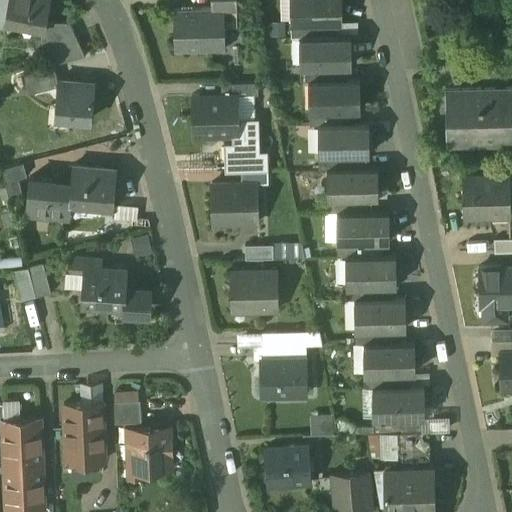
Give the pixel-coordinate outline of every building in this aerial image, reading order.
[(8,0),(0,0),(0,27),(4,28),(6,20),(5,20),(8,0)] [(8,0),(5,20),(6,20),(30,25),(30,23),(43,25),(43,27),(44,28),(45,21),(49,0),(8,0)] [(236,0),(212,0),(212,6),(224,6),(225,24),(237,23),(236,0)] [(342,0),(296,0),(297,22),(335,21),(343,21),(342,0)] [(212,6),(174,7),(175,49),(226,48),(225,24),(224,6),(212,6)] [(69,21),(45,21),(44,28),(42,38),(49,64),(86,55),(69,21)] [(297,22),(291,22),(291,37),(336,35),(335,21),(297,22)] [(469,32),(444,37),(452,73),(477,68),(469,32)] [(336,35),(300,36),(300,38),(306,38),(307,64),(300,64),(301,66),(352,65),(352,63),(350,63),(350,37),(351,37),(351,35),(336,35)] [(301,66),(301,80),(345,79),(344,65),(301,66)] [(55,66),(21,75),(25,87),(58,79),(55,66)] [(94,83),(58,79),(56,110),(75,111),(75,117),(91,119),(94,83)] [(345,79),(309,80),(309,82),(315,82),(315,109),(309,109),(310,110),(353,109),(361,109),(361,107),(359,107),(359,80),(360,80),(360,79),(345,79)] [(258,81),(222,82),(222,94),(238,93),(238,94),(258,94),(258,81)] [(511,87),(445,89),(447,145),(511,143),(511,87)] [(222,94),(192,95),(193,135),(238,134),(239,134),(239,118),(238,94),(222,94)] [(353,109),(310,110),(310,124),(354,123),(353,109)] [(260,150),(259,117),(239,118),(239,134),(238,134),(238,142),(225,142),(225,170),(242,170),(268,169),(268,150),(260,150)] [(354,123),(318,124),(318,126),(324,126),(325,152),(319,152),(319,154),(362,153),(370,153),(370,151),(368,151),(368,125),(369,125),(369,123),(354,123)] [(363,167),(362,153),(319,154),(319,168),(363,167)] [(24,162),(2,168),(10,197),(23,194),(19,178),(27,175),(24,162)] [(116,168),(73,164),(72,181),(70,201),(113,205),(116,168)] [(363,167),(327,168),(327,169),(333,169),(334,196),(334,197),(379,196),(379,195),(377,195),(377,168),(378,168),(378,167),(363,167)] [(268,169),(242,170),(242,181),(258,181),(258,182),(269,181),(268,169)] [(213,171),(180,172),(181,181),(213,180),(213,171)] [(509,175),(463,176),(464,216),(510,215),(509,175)] [(52,179),(30,177),(27,213),(48,215),(50,191),(52,179)] [(72,181),(52,179),(50,191),(48,215),(69,217),(70,201),(72,181)] [(242,181),(212,182),(213,221),(240,220),(241,222),(259,221),(258,182),(258,181),(242,181)] [(371,211),(371,197),(334,197),(334,196),(328,196),(328,212),(337,212),(371,211)] [(371,211),(337,212),(337,213),(343,213),(343,240),(343,241),(383,240),(388,240),(387,210),(371,211)] [(136,250),(153,249),(152,234),(135,235),(136,250)] [(511,236),(493,237),(494,250),(511,250),(511,236)] [(383,240),(343,241),(343,240),(337,240),(337,255),(383,254),(383,240)] [(303,242),(274,243),(274,257),(305,256),(303,242)] [(274,257),(274,243),(245,243),(246,258),(274,257)] [(383,254),(345,255),(346,285),(397,284),(396,254),(383,254)] [(113,267),(102,267),(103,259),(70,256),(69,272),(84,273),(82,302),(125,305),(128,268),(126,268),(126,270),(113,269),(113,267)] [(44,262),(28,267),(36,296),(52,292),(44,262)] [(511,265),(479,266),(480,304),(483,304),(483,320),(508,319),(507,303),(511,303),(511,265)] [(28,267),(13,269),(21,300),(36,296),(28,267)] [(277,269),(231,270),(232,310),(278,309),(277,269)] [(391,285),(346,285),(346,299),(354,299),(392,298),(391,285)] [(150,287),(127,286),(125,305),(125,311),(149,313),(150,287)] [(392,298),(354,299),(354,301),(360,300),(361,327),(355,327),(355,329),(406,327),(406,326),(405,326),(404,299),(406,299),(405,298),(392,298)] [(511,339),(510,327),(491,328),(492,339),(511,339)] [(399,328),(355,329),(355,343),(399,342),(399,328)] [(320,330),(290,331),(291,344),(305,344),(323,343),(320,330)] [(290,331),(262,331),(263,345),(266,345),(291,344),(290,331)] [(511,339),(492,339),(492,353),(500,353),(500,351),(511,350),(511,339)] [(399,342),(363,343),(363,345),(369,345),(370,371),(364,371),(364,373),(416,371),(416,370),(414,370),(413,344),(415,344),(415,341),(399,342)] [(291,344),(266,345),(263,345),(254,345),(254,358),(261,358),(261,357),(306,356),(305,344),(291,344)] [(511,350),(500,351),(500,353),(501,387),(511,386),(511,350)] [(306,356),(261,357),(261,358),(262,394),(307,394),(307,356),(306,356)] [(409,371),(364,373),(365,387),(373,387),(410,386),(409,371)] [(410,386),(373,387),(373,389),(379,388),(380,416),(374,416),(374,417),(423,417),(426,417),(426,415),(424,415),(423,388),(425,388),(425,386),(410,386)] [(8,414),(22,413),(20,399),(7,400),(8,414)] [(140,400),(114,401),(115,422),(141,421),(140,400)] [(95,401),(64,403),(65,428),(103,426),(102,401),(95,401)] [(335,432),(335,411),(312,412),(313,432),(335,432)] [(5,419),(3,419),(4,431),(6,466),(42,464),(40,417),(5,419)] [(423,431),(423,417),(374,417),(374,432),(399,431),(423,431)] [(103,426),(65,428),(67,463),(105,461),(103,426)] [(151,431),(150,427),(130,428),(132,460),(142,470),(169,469),(168,452),(171,452),(171,440),(168,440),(167,430),(151,431)] [(423,431),(399,431),(400,458),(430,458),(430,430),(423,431)] [(309,443),(265,447),(268,484),(312,480),(309,443)] [(43,511),(42,464),(6,466),(7,511),(43,511)] [(393,511),(435,511),(434,467),(385,468),(385,511),(393,511)] [(368,471),(348,473),(350,509),(371,507),(368,471)] [(348,473),(333,474),(336,510),(350,509),(348,473)]
